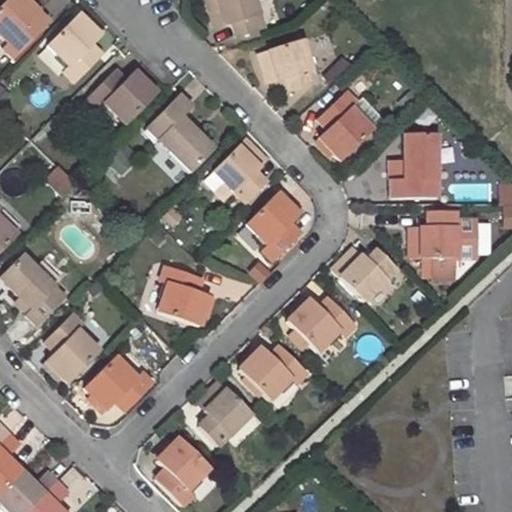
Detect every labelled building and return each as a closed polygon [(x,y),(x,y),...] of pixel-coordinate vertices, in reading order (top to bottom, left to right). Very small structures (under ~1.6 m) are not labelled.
[(4,0),(0,4),(0,36),(6,42),(0,47),(0,50),(9,60),(37,32),(27,21),(35,13),(22,0),(4,0)] [(219,12),(223,27),(230,25),(234,38),(261,30),(252,0),(206,0),(210,14),(219,12)] [(223,27),(219,12),(210,14),(215,29),(223,27)] [(77,13),(45,45),(67,67),(63,71),(73,81),(101,54),(91,44),(99,35),(77,13)] [(272,69),(276,82),(283,80),(287,95),(314,87),(300,42),(257,54),(262,71),(272,69)] [(266,85),(276,82),(272,69),(262,71),(266,85)] [(102,103),(123,125),(155,94),(132,72),(124,81),(113,70),(86,98),(96,108),(102,103)] [(316,138),(338,161),(369,132),(348,110),(353,105),(342,94),(315,121),(324,131),(316,138)] [(145,130),(189,174),(212,151),(188,128),(177,117),(183,111),(187,107),(177,97),(145,130)] [(194,122),(183,111),(177,117),(188,128),(194,122)] [(403,137),(403,170),(403,185),(395,185),(390,185),(390,198),(435,198),(434,137),(403,137)] [(211,174),(244,206),(263,186),(253,176),(259,171),(247,160),(254,152),(243,142),(211,174)] [(247,160),(259,171),(266,164),(254,152),(247,160)] [(395,170),(395,185),(403,185),(403,170),(395,170)] [(499,227),(511,225),(511,183),(497,184),(499,227)] [(271,262),(298,236),(287,225),(296,216),(275,196),(243,228),(263,249),(260,252),(271,262)] [(417,230),(417,246),(409,246),(409,261),(454,261),(453,223),(453,215),(426,215),(426,230),(417,230)] [(0,247),(13,234),(0,221),(0,247)] [(473,223),(453,223),(454,261),(474,260),(473,223)] [(409,230),(409,246),(417,246),(417,230),(409,230)] [(347,267),(358,256),(352,250),(341,261),(347,267)] [(362,303),(395,271),(374,251),(363,261),(358,256),(347,267),(341,261),(331,271),(362,303)] [(0,281),(18,299),(29,310),(24,316),(35,326),(62,298),(19,256),(0,275),(0,281)] [(167,284),(158,314),(197,328),(208,299),(196,295),(201,279),(165,267),(160,282),(167,284)] [(12,305),(24,316),(29,310),(18,299),(12,305)] [(283,323),(315,355),(337,333),(342,338),(353,327),(325,299),(314,310),(306,302),(283,323)] [(44,363),(67,384),(97,353),(75,332),(81,326),(70,316),(43,344),(54,354),(44,363)] [(268,402),(289,380),(294,385),(305,375),(277,347),(266,357),(258,349),(236,371),(268,402)] [(81,390),(103,411),(112,403),(123,413),(149,385),(138,374),(134,379),(113,358),(81,390)] [(215,447),(248,414),(217,383),(205,395),(211,401),(200,412),(206,418),(196,428),(198,430),(214,447),(215,447)] [(200,412),(211,401),(205,395),(194,406),(200,412)] [(189,439),(205,456),(214,447),(198,430),(189,439)] [(0,490),(18,472),(5,458),(17,446),(7,436),(0,442),(0,490)] [(176,503),(207,471),(176,439),(153,462),(163,472),(153,481),(176,503)] [(0,490),(0,507),(4,511),(27,511),(55,484),(44,472),(31,485),(18,472),(0,490)] [(55,484),(27,511),(58,511),(53,506),(65,493),(55,484)]
